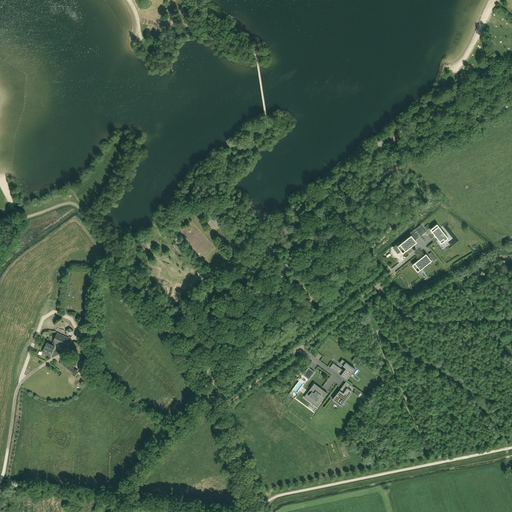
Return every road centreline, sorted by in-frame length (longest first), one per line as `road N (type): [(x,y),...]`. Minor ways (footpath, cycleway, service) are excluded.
road 1 (unclassified): [(224,406),(212,376),(223,347),(285,266),(338,218)]
road 2 (unclassified): [(224,406),(391,272)]
road 3 (unknown): [(0,483),(16,393),(53,359)]
